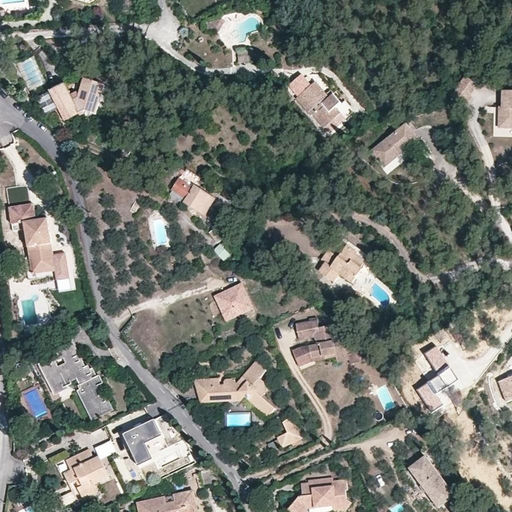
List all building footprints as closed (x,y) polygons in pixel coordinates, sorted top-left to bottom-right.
[(236,47),(236,63),(253,62),(252,47),(236,47)] [(454,92),(466,98),(475,82),(463,75),(454,92)] [(66,84),(50,92),(63,121),(79,115),(79,114),(84,112),(96,114),(103,92),(105,92),(107,86),(84,79),(78,98),(73,101),(66,84)] [(341,113),(340,112),(336,107),(341,103),(334,94),(329,98),(317,83),(297,99),(322,129),(325,127),(341,113)] [(499,128),(511,128),(511,91),(502,91),(502,108),(499,108),(499,128)] [(63,121),(50,92),(37,98),(51,127),(63,121)] [(345,108),(340,112),(341,113),(325,127),(330,134),(351,116),(345,108)] [(7,120),(0,121),(0,144),(13,141),(7,120)] [(405,125),(371,150),(383,167),(399,155),(398,154),(417,141),(405,125)] [(193,188),(179,179),(171,191),(186,199),(183,203),(204,216),(215,198),(195,186),(193,188)] [(33,203),(9,207),(13,231),(24,229),(32,275),(56,270),(57,278),(71,276),(66,252),(53,254),(46,218),(35,219),(33,203)] [(230,232),(223,224),(211,233),(218,242),(230,232)] [(224,259),(231,253),(221,241),(214,248),(224,259)] [(261,255),(274,262),(281,250),(268,243),(261,255)] [(339,257),(328,250),(321,260),(325,262),(318,271),(334,282),(340,274),(351,283),(363,269),(361,267),(366,261),(357,255),(358,253),(348,245),(339,257)] [(281,250),(274,262),(278,265),(285,252),(281,250)] [(242,284),(214,296),(225,321),(253,308),(242,284)] [(327,359),(337,357),(338,357),(338,355),(350,353),(349,345),(344,345),(343,340),(340,340),(337,326),(321,329),(319,322),(298,326),(301,342),(317,339),(318,345),(311,347),(313,359),(325,357),(327,359)] [(87,366),(85,367),(70,339),(54,346),(58,354),(39,364),(54,394),(68,389),(67,386),(70,384),(69,382),(76,379),(79,385),(77,386),(79,389),(77,391),(92,421),(113,411),(100,385),(102,383),(98,375),(96,376),(92,369),(90,370),(87,366)] [(366,362),(356,346),(349,347),(350,353),(352,360),(351,361),(352,364),(366,362)] [(313,359),(311,347),(294,353),(302,368),(314,362),(313,359)] [(437,347),(425,354),(439,376),(416,389),(430,412),(442,405),(435,393),(457,380),(437,347)] [(338,357),(337,357),(338,363),(352,360),(350,353),(338,355),(338,357)] [(219,380),(207,380),(208,399),(228,399),(228,402),(231,403),(238,402),(244,396),(268,417),(274,410),(261,396),(267,389),(267,385),(260,378),(267,370),(258,361),(238,384),(233,381),(227,382),(224,383),(224,386),(219,386),(219,380)] [(511,376),(502,380),(510,402),(511,400),(511,376)] [(208,399),(207,380),(194,380),(199,403),(228,402),(228,399),(208,399)] [(399,411),(402,417),(409,414),(407,408),(399,411)] [(288,420),(282,423),(286,433),(276,438),(281,448),(301,439),(298,428),(288,420)] [(127,434),(112,442),(118,454),(141,443),(146,454),(156,449),(151,438),(147,440),(141,430),(128,437),(127,434)] [(71,470),(64,474),(78,501),(97,492),(94,485),(108,477),(99,457),(94,459),(89,449),(66,460),(71,470)] [(427,457),(411,469),(439,508),(455,496),(427,457)] [(211,469),(201,472),(204,487),(215,485),(211,469)] [(292,511),(308,511),(307,510),(334,507),(334,511),(345,511),(352,505),(352,503),(347,500),(346,491),(348,490),(347,480),(334,481),(333,478),(309,481),(309,483),(302,484),(303,497),(300,497),(289,509),(292,511)] [(165,496),(137,503),(138,511),(198,511),(193,490),(173,494),(173,496),(166,498),(165,496)]
